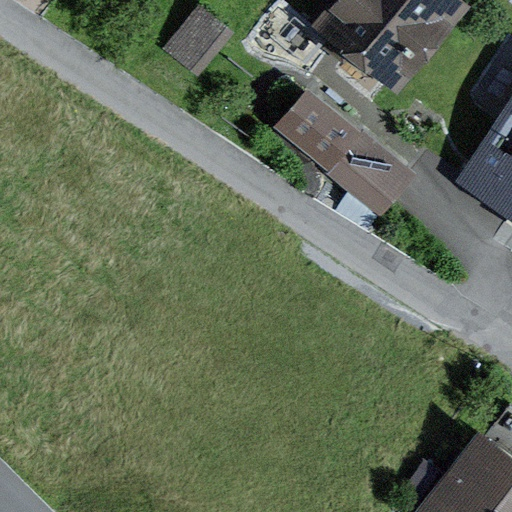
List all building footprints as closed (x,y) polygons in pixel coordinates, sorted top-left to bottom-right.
[(345,64),(352,56),(399,94),(472,4),(466,0),(334,0),(314,25),(329,37),(322,46),(345,64)] [(193,66),(224,27),(200,7),(168,47),(193,66)] [(275,127),(329,173),(327,175),(379,220),(417,174),(365,130),(362,134),(308,88),(275,127)] [(511,94),(455,181),(511,218),(511,94)] [(511,401),(509,399),(490,425),(511,441),(511,401)] [(402,484),(419,496),(408,511),(409,511),(511,511),(511,441),(490,425),(477,416),(441,466),(424,454),(402,484)]
